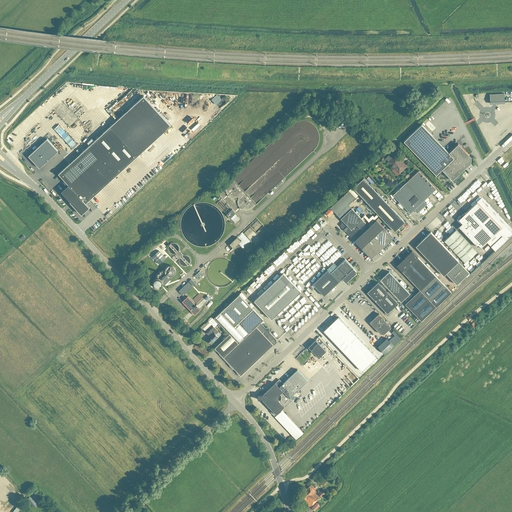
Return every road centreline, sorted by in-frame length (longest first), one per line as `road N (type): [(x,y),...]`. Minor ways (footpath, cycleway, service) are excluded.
road 1 (track): [(511,77),(342,85),(183,78),(91,69),(66,57)]
road 2 (tertiary): [(234,400),(11,167)]
road 3 (unclassified): [(369,273),(511,139)]
road 4 (unclassified): [(234,400),(369,273)]
road 5 (secondary): [(8,111),(127,0)]
road 6 (residential): [(116,511),(234,400)]
